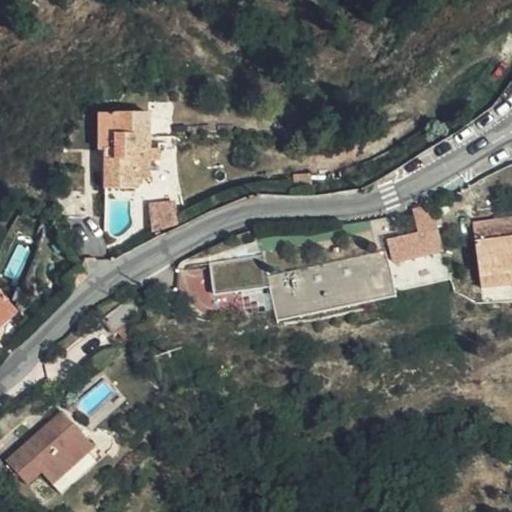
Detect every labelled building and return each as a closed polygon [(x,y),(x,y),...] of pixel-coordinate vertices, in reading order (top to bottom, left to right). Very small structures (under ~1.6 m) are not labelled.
[(145,158),(145,93),(96,93),(93,130),(101,131),(100,168),(132,169),(132,158),(145,158)] [(175,184),(149,183),(148,210),(176,201),(175,184)] [(417,240),(392,247),(398,266),(439,255),(434,235),(427,212),(418,214),(424,238),(417,240)] [(462,283),(496,282),(496,271),(510,270),(511,278),(511,235),(509,218),(459,220),(462,283)] [(254,291),(257,297),(262,311),(277,306),(280,312),(288,308),(310,318),(351,302),(357,283),(373,276),(370,269),(379,266),(372,245),(254,291)] [(7,247),(0,252),(0,305),(32,282),(7,247)] [(95,255),(88,247),(75,258),(82,267),(95,255)] [(231,307),(244,302),(240,296),(254,291),(245,267),(195,287),(207,317),(231,307)] [(496,271),(496,282),(510,281),(511,278),(510,270),(496,271)] [(244,302),(257,297),(254,291),(240,296),(244,302)] [(244,302),(231,307),(240,332),(266,321),(271,333),(310,318),(288,308),(280,312),(277,306),(262,311),(257,297),(244,302)] [(122,327),(120,318),(112,308),(86,329),(99,345),(122,327)] [(47,421),(11,452),(0,462),(0,482),(11,496),(25,483),(36,494),(79,456),(47,421)]
